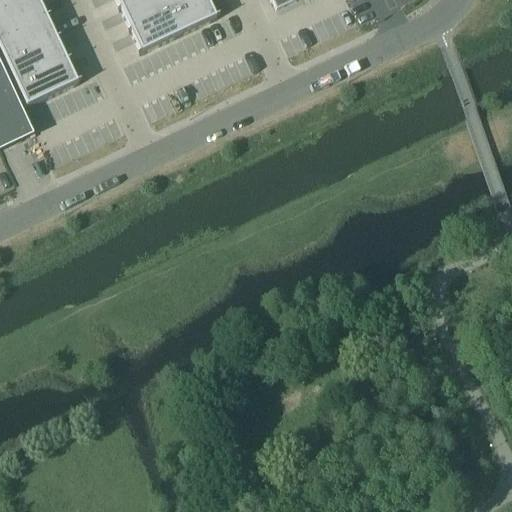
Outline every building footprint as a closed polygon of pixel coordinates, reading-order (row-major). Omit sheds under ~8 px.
[(33,0),(0,0),(0,17),(34,1),(33,0)] [(112,0),(119,14),(149,0),(112,0)] [(157,0),(149,0),(119,14),(130,36),(166,18),(157,0)] [(202,0),(157,0),(166,18),(203,1),(202,0)] [(293,0),(269,0),(275,13),(295,4),(293,0)] [(34,1),(0,17),(0,44),(44,23),(34,1)] [(203,1),(166,18),(177,41),(214,23),(203,1)] [(166,18),(130,36),(140,58),(177,41),(166,18)] [(44,23),(0,44),(0,59),(4,68),(55,45),(44,23)] [(55,45),(4,68),(15,90),(65,66),(55,45)] [(65,66),(15,90),(25,113),(75,89),(65,66)] [(0,147),(21,138),(0,92),(0,147)]
